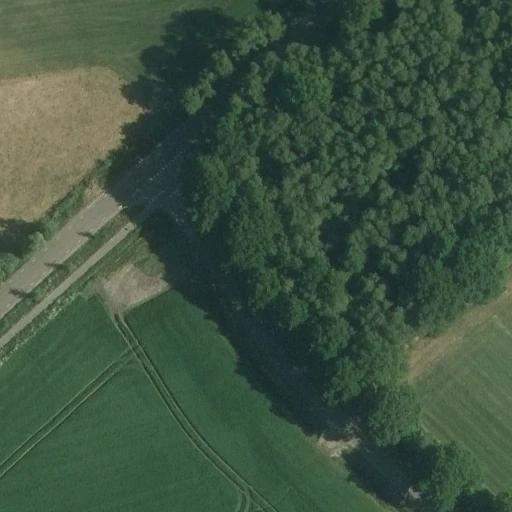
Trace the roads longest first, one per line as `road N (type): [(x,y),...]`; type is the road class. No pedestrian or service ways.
road 1 (unclassified): [(434,511),(264,347),(148,165)]
road 2 (tertiary): [(148,165),(332,0)]
road 3 (tertiary): [(0,298),(148,165)]
